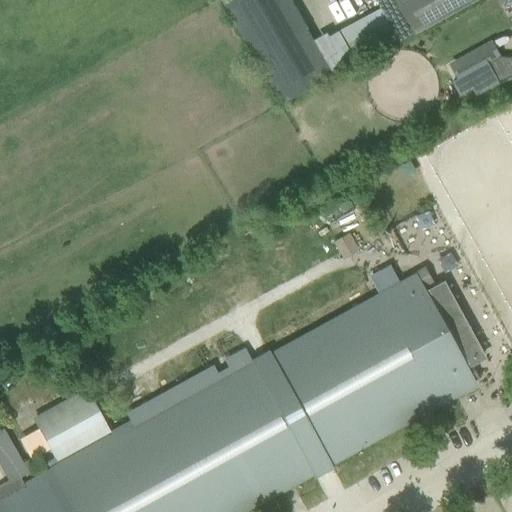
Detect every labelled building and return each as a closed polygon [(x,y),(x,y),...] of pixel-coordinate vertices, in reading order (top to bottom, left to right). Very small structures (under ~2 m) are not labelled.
[(373,10),(312,42),(289,0),(221,0),(272,96),(386,36),(373,10)] [(394,0),(415,37),(480,0),(394,0)] [(491,42),(449,65),(458,81),(459,81),(463,87),(476,80),(472,72),(500,57),(491,42)] [(339,257),(356,251),(348,231),(331,238),(339,257)] [(283,347),(265,357),(130,432),(125,423),(109,432),(85,389),(32,419),(55,461),(47,465),(49,469),(21,484),(17,476),(0,485),(0,511),(244,511),(343,457),(474,387),(413,274),(283,347)] [(410,473),(403,460),(376,474),(369,460),(346,473),(361,500),(410,473)] [(311,503),(296,511),(315,511),(316,511),(311,503)]
